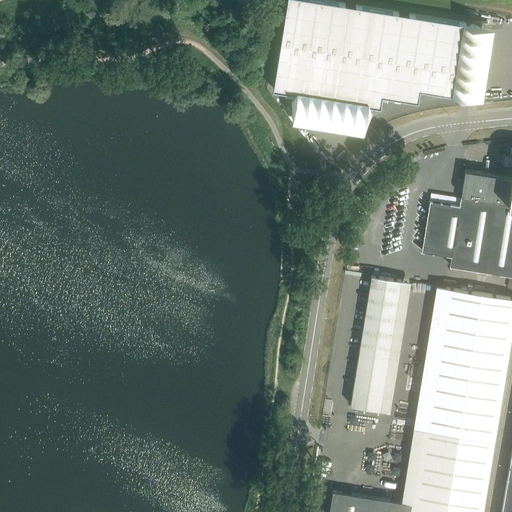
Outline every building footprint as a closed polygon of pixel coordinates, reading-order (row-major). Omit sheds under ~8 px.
[(420,88),(455,94),(466,22),(326,0),(287,0),(273,89),(381,106),(383,95),(418,100),(420,88)] [(459,204),(429,199),(421,250),(450,254),(449,264),(511,274),(511,147),(511,148),(509,156),(508,156),(506,164),(511,165),(511,173),(511,176),(465,169),(459,204)] [(379,409),(400,278),(371,274),(350,404),(379,409)] [(511,296),(446,286),(423,431),(494,442),(511,328),(511,296)] [(411,502),(409,511),(482,511),(494,442),(423,431),(411,502)] [(511,511),(511,447),(500,511),(511,511)] [(332,489),(328,511),(409,511),(411,502),(332,489)]
